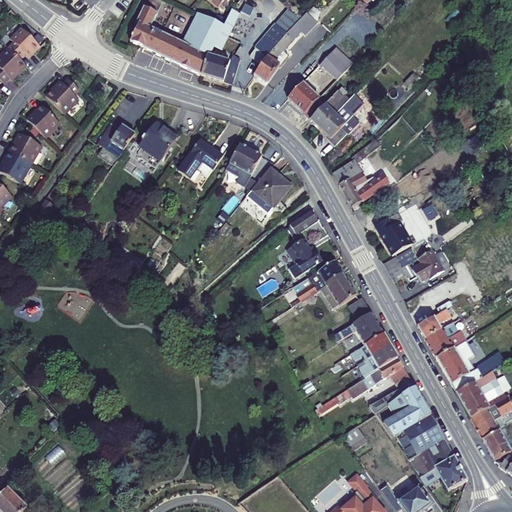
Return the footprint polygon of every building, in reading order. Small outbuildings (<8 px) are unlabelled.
[(204,0),(218,12),(227,0),(204,0)] [(130,43),(201,77),(207,57),(208,57),(213,48),(223,29),(204,20),(190,49),(182,45),(150,30),(157,14),(144,8),(137,22),(138,25),(130,43)] [(317,24),(320,13),(314,8),(307,15),(317,24)] [(223,29),(213,48),(222,52),(239,17),(231,13),(223,29)] [(261,67),(254,77),(267,86),(279,67),(288,58),(283,54),(301,33),(305,37),(317,24),(307,15),(287,36),(267,59),(261,67)] [(196,16),(182,45),(190,49),(204,20),(196,16)] [(250,57),(261,67),(267,59),(287,36),(276,26),(255,50),(250,57)] [(13,45),(8,50),(19,61),(25,56),(28,60),(39,49),(32,41),(26,35),(21,30),(10,41),(13,45)] [(28,33),(26,35),(32,41),(34,39),(28,33)] [(19,61),(8,50),(0,57),(0,81),(5,86),(10,81),(12,83),(26,68),(19,61)] [(287,101),(304,116),(319,100),(314,96),(322,87),(317,81),(326,72),(336,82),(352,66),(336,50),(287,101)] [(207,57),(201,77),(233,87),(240,61),(237,60),(234,66),(230,64),(208,57),(207,57)] [(412,77),(404,85),(410,90),(417,82),(412,77)] [(60,83),(45,97),(64,116),(78,102),(74,97),(80,92),(68,80),(62,86),(60,83)] [(101,100),(105,93),(99,89),(95,95),(96,99),(101,100)] [(304,116),(320,132),(335,116),(330,111),(345,96),(347,94),(342,89),(331,99),(325,94),(319,100),(304,116)] [(335,116),(320,132),(335,147),(357,124),(352,118),(364,106),(354,96),(350,101),(335,116)] [(330,111),(335,116),(350,101),(345,96),(330,111)] [(40,107),(26,121),(45,139),(59,125),(40,107)] [(156,125),(140,147),(161,162),(175,142),(162,133),(164,131),(156,125)] [(119,161),(135,137),(122,128),(119,132),(112,126),(98,146),(119,161)] [(177,141),(164,131),(162,133),(175,142),(177,141)] [(20,135),(9,154),(31,166),(42,148),(20,135)] [(354,162),(333,175),(332,176),(351,209),(363,202),(388,185),(382,176),(375,181),(373,179),(366,183),(356,166),(380,148),(376,142),(353,160),(354,162)] [(200,143),(178,173),(189,181),(196,171),(200,174),(201,178),(206,181),(222,158),(210,150),(208,152),(205,150),(206,147),(200,143)] [(140,147),(138,150),(159,165),(161,162),(140,147)] [(261,160),(239,148),(226,173),(239,179),(236,186),(245,190),(251,179),(261,160)] [(0,170),(0,174),(20,186),(31,166),(9,154),(0,170)] [(278,178),(270,171),(259,184),(251,194),(247,199),(269,217),(289,192),(275,182),(278,178)] [(292,189),(278,178),(275,182),(289,192),(292,189)] [(259,184),(251,179),(245,190),(251,194),(259,184)] [(0,215),(4,212),(1,209),(11,198),(3,190),(0,186),(0,215)] [(223,225),(243,201),(237,196),(217,220),(223,225)] [(319,224),(312,213),(290,227),(297,237),(319,224)] [(401,215),(377,229),(393,257),(412,247),(407,238),(412,235),(417,244),(424,240),(411,218),(405,221),(401,215)] [(430,234),(423,223),(418,226),(424,237),(430,234)] [(105,245),(110,249),(116,242),(110,238),(105,245)] [(321,264),(316,255),(312,257),(310,254),(303,243),(287,254),(295,267),(288,271),(294,281),(321,264)] [(402,269),(404,272),(407,278),(409,281),(416,277),(420,284),(424,282),(425,283),(444,272),(435,257),(436,254),(434,254),(432,252),(418,260),(422,266),(413,271),(409,265),(402,269)] [(446,256),(439,258),(442,267),(448,264),(446,256)] [(397,259),(383,267),(387,274),(401,266),(397,259)] [(342,275),(334,263),(303,283),(292,290),(296,296),(300,293),(305,300),(309,297),(307,294),(311,291),(313,295),(320,291),(325,287),(325,286),(342,275)] [(401,266),(387,274),(390,279),(404,272),(402,269),(401,266)] [(404,272),(390,279),(393,285),(407,278),(404,272)] [(355,297),(342,275),(325,286),(325,287),(330,294),(324,297),(333,312),(355,297)] [(292,290),(303,283),(301,279),(290,286),(292,290)] [(189,289),(194,294),(202,287),(197,282),(189,289)] [(330,294),(325,287),(320,291),(324,297),(330,294)] [(300,293),(296,296),(300,303),(305,300),(300,293)] [(371,315),(362,300),(348,308),(357,323),(371,315)] [(450,310),(447,304),(436,310),(439,315),(447,311),(450,310)] [(439,315),(417,328),(425,340),(441,331),(437,326),(450,318),(450,316),(447,311),(439,315)] [(371,315),(357,323),(335,336),(339,342),(354,332),(357,337),(364,348),(383,336),(371,315)] [(459,320),(453,324),(449,326),(452,332),(463,326),(460,320),(459,320)] [(271,322),(265,326),(269,333),(275,329),(271,322)] [(441,331),(425,340),(435,360),(453,349),(466,342),(460,332),(447,341),(441,331)] [(390,348),(383,336),(364,348),(358,351),(351,356),(357,368),(390,348)] [(364,348),(357,337),(351,340),(358,351),(364,348)] [(397,360),(390,348),(357,368),(364,380),(382,369),(397,360)] [(453,349),(435,360),(456,395),(492,373),(506,364),(499,354),(476,369),(476,371),(475,372),(468,361),(475,357),(471,350),(458,358),(453,349)] [(355,370),(357,368),(351,356),(348,358),(355,370)] [(407,377),(397,360),(382,369),(364,380),(362,382),(347,392),(353,400),(375,386),(377,389),(382,385),(381,382),(389,377),(394,385),(407,377)] [(364,380),(357,368),(355,370),(362,382),(364,380)] [(492,373),(456,395),(470,420),(507,399),(504,394),(491,401),(491,399),(485,403),(478,391),(496,381),(492,373)] [(412,385),(407,377),(394,385),(399,392),(412,385)] [(504,394),(496,381),(478,391),(485,403),(491,399),(491,401),(504,394)] [(316,392),(310,383),(301,389),(307,398),(316,392)] [(415,389),(412,385),(399,392),(396,393),(385,399),(369,409),(375,417),(398,400),(415,389)] [(454,458),(415,389),(398,400),(375,417),(407,462),(418,456),(425,467),(437,460),(441,466),(454,458)] [(385,399),(396,393),(394,390),(383,396),(385,399)] [(336,399),(340,404),(341,406),(349,401),(344,394),(336,399)] [(319,406),(315,399),(310,403),(314,409),(319,406)] [(336,399),(315,412),(319,417),(340,404),(336,399)] [(507,399),(470,420),(494,463),(497,461),(501,465),(508,457),(511,453),(499,431),(498,432),(493,422),(511,411),(511,409),(509,403),(507,399)] [(511,401),(509,403),(511,409),(511,411),(493,422),(498,432),(499,431),(511,423),(511,401)] [(367,443),(356,429),(344,436),(355,452),(367,443)] [(467,482),(454,458),(441,466),(437,460),(425,467),(418,456),(407,462),(420,479),(435,471),(439,478),(448,493),(467,482)] [(501,465),(499,468),(511,478),(511,459),(508,457),(501,465)] [(20,474),(17,471),(12,475),(8,479),(6,481),(9,484),(20,474)] [(435,471),(420,479),(424,485),(425,486),(439,478),(435,471)] [(3,474),(0,476),(0,478),(4,483),(5,483),(6,481),(8,479),(3,474)] [(382,511),(374,504),(376,502),(365,490),(366,489),(355,477),(347,485),(355,493),(346,501),(349,504),(340,511),(339,511),(337,509),(333,511),(382,511)] [(8,490),(11,493),(13,490),(5,483),(4,483),(1,486),(7,491),(8,490)] [(0,487),(0,511),(27,511),(26,511),(28,509),(11,493),(8,490),(7,491),(1,486),(0,487)] [(387,487),(380,492),(394,511),(400,511),(403,511),(423,511),(430,507),(418,489),(398,503),(387,487)]
